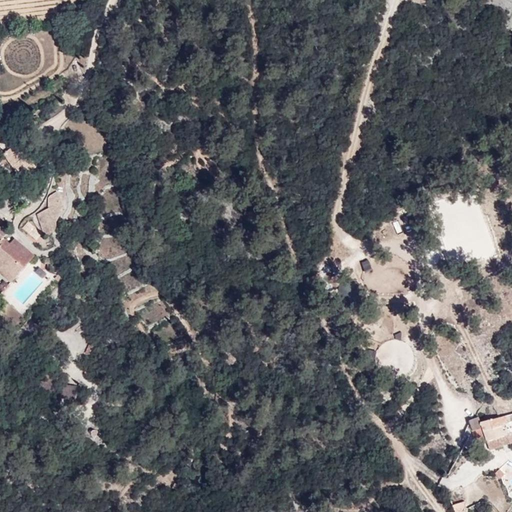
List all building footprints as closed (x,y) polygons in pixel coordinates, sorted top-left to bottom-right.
[(61,196),(47,197),(49,215),(40,215),(41,235),(63,234),(61,196)] [(0,237),(4,232),(0,229),(0,268),(4,272),(0,276),(10,284),(32,256),(11,238),(7,244),(0,238),(0,237)] [(60,384),(47,373),(38,384),(50,395),(60,384)] [(63,384),(63,385),(61,399),(74,401),(77,386),(63,384)] [(507,426),(505,418),(488,422),(491,431),(500,429),(507,426)] [(502,435),(500,429),(491,431),(494,438),(502,435)] [(496,470),(492,474),(497,479),(502,475),(496,470)] [(463,501),(454,503),(455,511),(464,511),(465,511),(463,501)]
